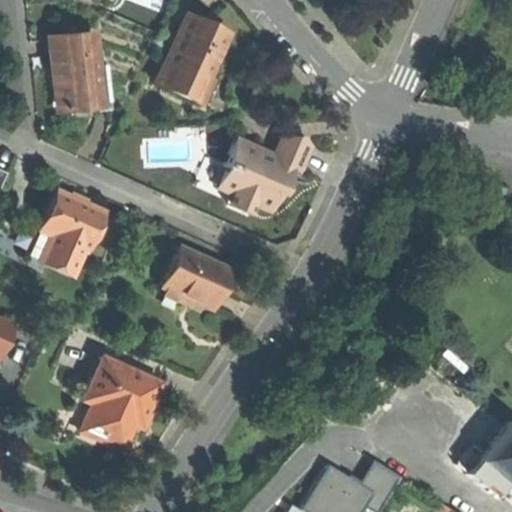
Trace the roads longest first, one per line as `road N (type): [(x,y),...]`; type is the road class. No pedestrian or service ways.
road 1 (residential): [(19,145),(309,277)]
road 2 (residential): [(153,511),(226,389),(309,277)]
road 3 (residential): [(309,277),(386,118)]
road 4 (residential): [(386,118),(352,98),(259,0)]
road 5 (residential): [(19,145),(2,0)]
road 6 (residential): [(439,0),(386,118)]
road 7 (residential): [(386,118),(511,139)]
